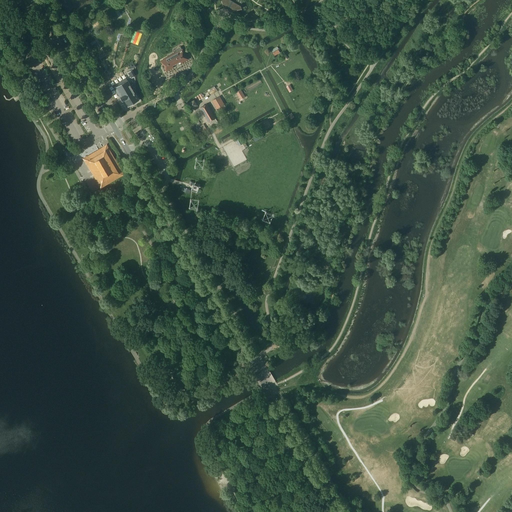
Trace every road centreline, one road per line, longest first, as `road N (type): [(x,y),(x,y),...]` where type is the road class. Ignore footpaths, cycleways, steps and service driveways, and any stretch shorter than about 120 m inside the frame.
road 1 (tertiary): [(341,511),(38,0)]
road 2 (unknown): [(221,381),(198,393),(173,383),(174,318),(146,278),(136,243),(80,224),(11,57)]
road 3 (track): [(277,392),(308,386),(360,396),(394,369),(426,296),(436,228),(466,152),(511,102)]
